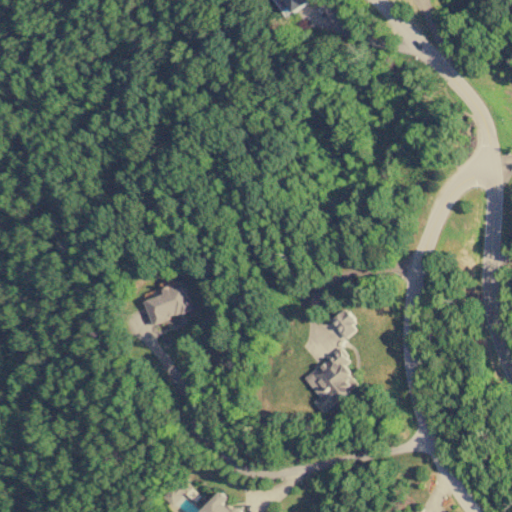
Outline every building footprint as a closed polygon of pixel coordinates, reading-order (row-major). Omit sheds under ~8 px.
[(310,0),(277,0),(289,16),(310,0)] [(145,301),(153,324),(194,310),(186,286),(176,289),(175,285),(164,289),(165,294),(145,301)] [(360,327),(346,309),(332,320),(346,338),(360,327)] [(305,377),(321,396),(315,401),(325,413),(361,384),(344,363),(351,358),(342,347),(305,377)] [(166,497),(176,505),(191,486),(181,478),(166,497)] [(203,511),(243,511),(243,505),(228,506),(228,496),(221,490),(203,511)]
